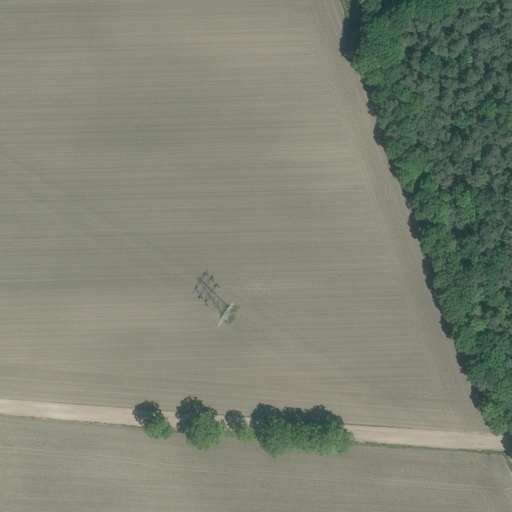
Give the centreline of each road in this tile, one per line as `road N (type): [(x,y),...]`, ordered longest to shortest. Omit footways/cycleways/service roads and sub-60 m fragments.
road 1 (track): [(0,403),(462,440),(511,453)]
road 2 (track): [(389,26),(511,413)]
